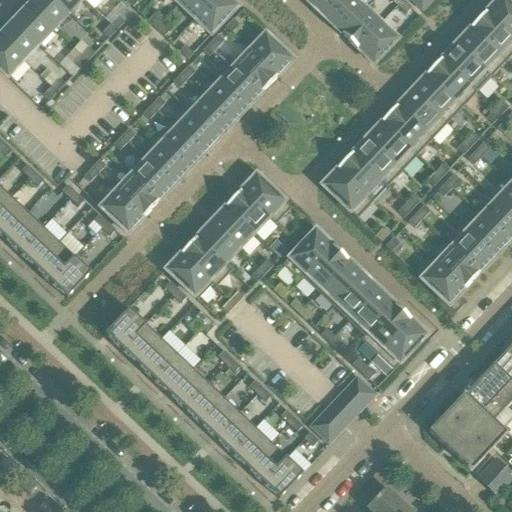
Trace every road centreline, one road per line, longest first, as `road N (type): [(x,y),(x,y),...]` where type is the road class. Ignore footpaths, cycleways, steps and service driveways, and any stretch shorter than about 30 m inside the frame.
road 1 (secondary): [(159,511),(0,360)]
road 2 (residential): [(385,429),(511,293)]
road 3 (residential): [(472,511),(385,429)]
